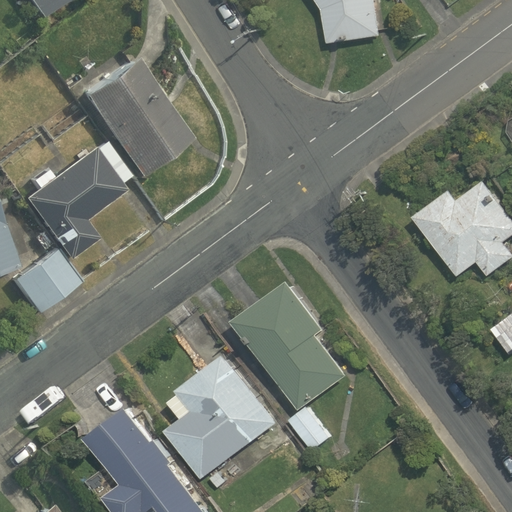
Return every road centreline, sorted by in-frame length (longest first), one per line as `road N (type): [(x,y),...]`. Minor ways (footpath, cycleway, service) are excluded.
road 1 (residential): [(304,170),(0,403)]
road 2 (residential): [(511,481),(322,228),(304,170)]
road 3 (residential): [(511,22),(304,170)]
road 4 (residential): [(304,170),(199,0)]
